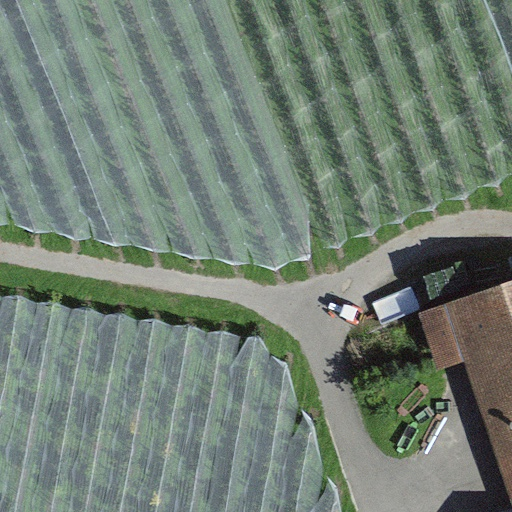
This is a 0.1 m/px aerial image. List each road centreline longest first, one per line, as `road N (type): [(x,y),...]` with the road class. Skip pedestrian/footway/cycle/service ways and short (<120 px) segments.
road 1 (track): [(511,239),(448,235),(395,255),(347,280),(324,313),(326,363),(373,511)]
road 2 (track): [(0,258),(324,313)]
